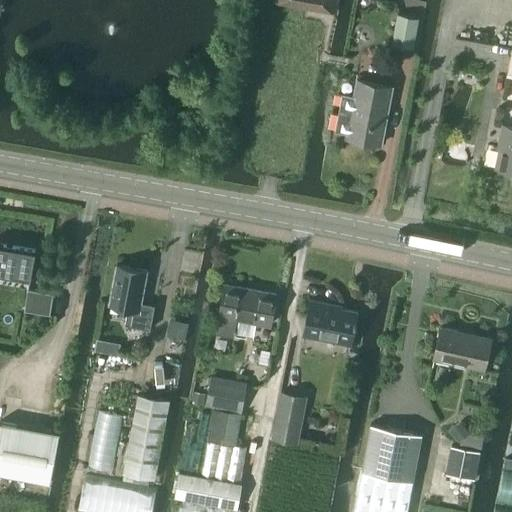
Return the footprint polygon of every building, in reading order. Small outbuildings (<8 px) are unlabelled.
[(274,0),(274,1),(335,12),(336,0),(274,0)] [(397,14),(392,44),(412,48),(418,17),(397,14)] [(342,92),(335,130),(346,132),(345,137),(381,143),(392,86),(356,79),(353,94),(342,92)] [(501,138),(496,166),(511,169),(511,126),(502,124),(500,138),(501,138)] [(0,271),(29,277),(34,250),(0,243),(0,271)] [(116,264),(109,303),(124,306),(127,311),(124,324),(150,329),(154,304),(140,302),(146,270),(116,264)] [(218,314),(219,314),(216,333),(233,335),(236,317),(269,324),(275,293),(224,283),(218,314)] [(24,308),(48,313),(52,294),(28,289),(24,308)] [(310,299),(303,335),(349,343),(356,311),(329,306),(330,303),(310,299)] [(440,325),(433,356),(483,367),(489,337),(440,325)] [(96,339),(94,350),(106,352),(108,342),(96,339)] [(212,406),(201,475),(178,471),(174,497),(180,498),(177,511),(238,511),(239,508),(237,507),(242,483),(239,483),(240,481),(246,446),(236,444),(246,383),(211,377),(206,405),(212,406)] [(298,443),(307,395),(280,390),(271,438),(298,443)] [(123,473),(155,478),(169,400),(137,394),(123,473)] [(98,410),(87,466),(112,471),(123,415),(98,410)] [(449,429),(458,441),(470,433),(461,421),(449,429)] [(1,422),(0,425),(0,472),(51,482),(60,433),(1,422)] [(370,424),(353,511),(406,511),(421,433),(370,424)] [(505,458),(503,466),(506,466),(511,468),(511,463),(511,459),(508,459),(505,458)] [(86,511),(151,511),(156,489),(84,475),(77,510),(86,511)]
